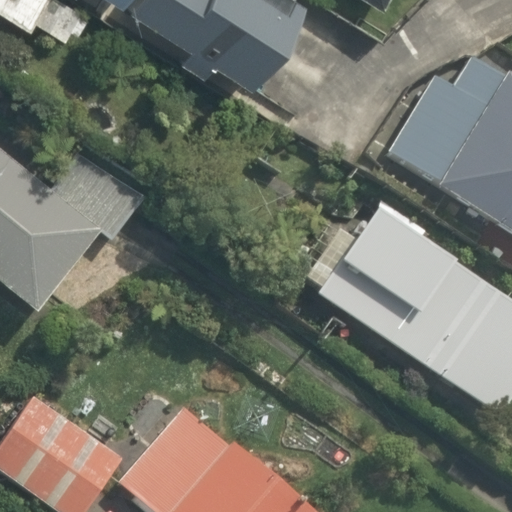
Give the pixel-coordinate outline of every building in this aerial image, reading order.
[(0,0),(0,18),(23,32),(28,25),(63,46),(85,9),(70,0),(0,0)] [(288,1),(285,0),(124,0),(118,11),(241,82),(288,1)] [(427,109),(409,99),(381,152),(440,184),(432,198),(511,241),(511,91),(454,60),(427,109)] [(98,224),(0,150),(0,299),(27,319),(98,224)] [(511,388),(511,363),(509,361),(511,355),(511,299),(366,208),(344,243),(329,234),(303,276),(318,286),(307,303),(479,409),(493,418),(511,388)] [(77,511),(111,459),(21,402),(0,434),(0,484),(44,511),(77,511)] [(312,511),(168,412),(112,493),(139,511),(312,511)]
